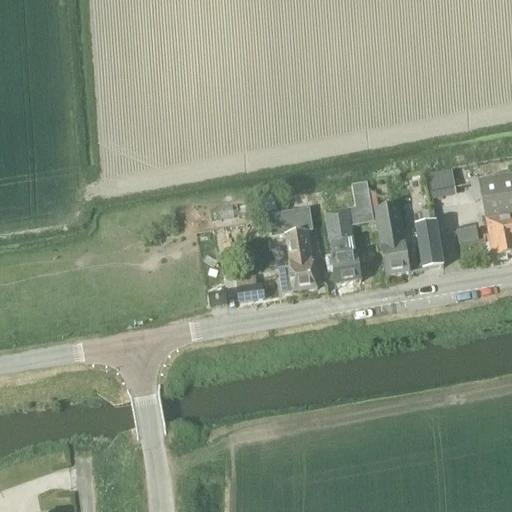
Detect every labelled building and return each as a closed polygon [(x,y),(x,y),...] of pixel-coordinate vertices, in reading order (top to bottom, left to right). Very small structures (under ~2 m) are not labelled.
[(433,198),(456,195),(453,171),(430,174),(433,198)] [(511,178),(478,184),(491,261),(511,257),(511,178)] [(350,229),(373,225),(373,224),(372,225),(365,187),(350,190),(354,211),(323,217),(330,256),(336,289),(359,284),(353,252),(350,229)] [(260,205),(258,205),(259,217),(275,215),(273,203),(260,205)] [(373,224),(373,225),(375,225),(385,279),(408,275),(396,208),(373,213),(375,224),(373,224)] [(422,273),(442,270),(432,214),(417,216),(419,229),(414,230),(422,273)] [(289,273),(278,275),(281,298),(316,292),(312,269),(310,260),(305,234),(311,233),(308,216),(273,222),(276,240),(283,239),(289,273)] [(461,251),(481,247),(477,228),(457,232),(461,251)] [(261,289),(255,290),(254,279),(234,282),(236,293),(238,306),(263,303),(261,289)] [(208,311),(226,308),(224,297),(206,301),(208,311)]
